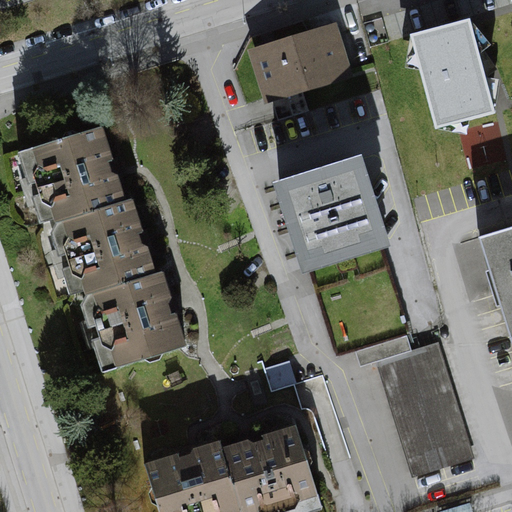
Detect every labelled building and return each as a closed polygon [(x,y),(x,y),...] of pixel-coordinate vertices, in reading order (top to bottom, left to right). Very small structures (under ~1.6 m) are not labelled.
[(469,17),(410,34),(438,130),(496,114),(469,17)] [(333,24),(248,48),(263,100),(348,75),(333,24)] [(100,127),(22,150),(44,224),(56,221),(122,201),(100,127)] [(367,161),(278,188),(306,279),(395,252),(367,161)] [(122,201),(56,221),(78,298),(86,295),(152,276),(130,199),(122,201)] [(511,225),(479,236),(511,342),(511,225)] [(152,276),(86,295),(108,371),(183,350),(162,274),(152,276)] [(378,367),(412,478),(474,459),(439,348),(378,367)] [(320,511),(294,425),(223,447),(242,511),(320,511)] [(220,440),(144,463),(159,511),(242,511),(223,447),(220,440)]
